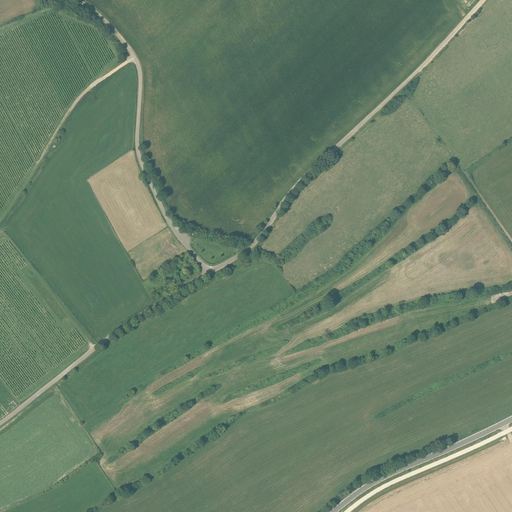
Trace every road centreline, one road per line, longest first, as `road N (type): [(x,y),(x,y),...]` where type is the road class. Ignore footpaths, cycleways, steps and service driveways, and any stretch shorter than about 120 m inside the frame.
road 1 (unclassified): [(208,272),(248,248),(299,182),(482,0)]
road 2 (unclassified): [(208,272),(171,226),(139,158),(133,55),(77,0)]
road 3 (unclassified): [(0,423),(111,335),(208,272)]
road 4 (tertiary): [(332,511),(377,479),(511,418)]
